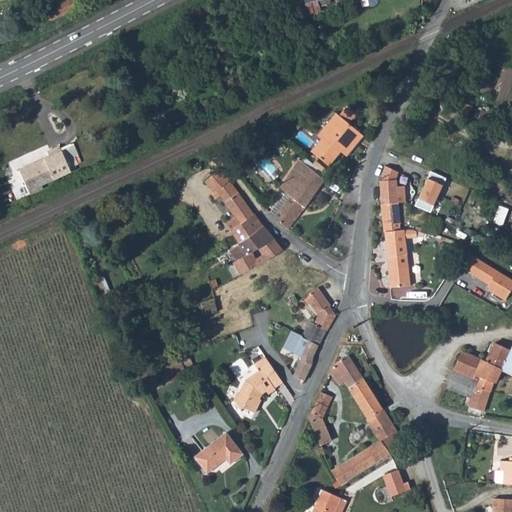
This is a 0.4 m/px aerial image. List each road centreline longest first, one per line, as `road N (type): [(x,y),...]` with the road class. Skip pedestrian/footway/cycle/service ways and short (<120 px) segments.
road 1 (residential): [(354,277),(368,183),(446,0)]
road 2 (residential): [(257,511),(353,301)]
road 3 (secondary): [(0,77),(153,0)]
road 4 (residential): [(247,192),(283,236),(354,277)]
road 5 (track): [(406,403),(454,343),(511,335)]
